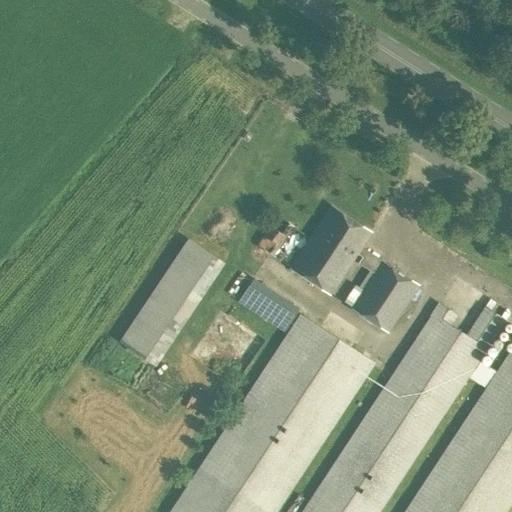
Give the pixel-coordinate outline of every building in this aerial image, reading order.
[(418,285),(361,247),(370,232),(331,206),(290,268),(330,294),(356,254),(361,257),(358,263),(373,273),(359,294),(352,289),(344,302),(351,306),(350,307),(387,332),(418,285)] [(422,207),(418,227),(433,231),(437,210),(422,207)] [(294,221),(287,229),(300,241),(308,233),(294,221)] [(270,255),(283,234),(269,226),(256,246),(270,255)] [(154,365),(223,263),(187,239),(119,342),(154,365)] [(285,332),(299,308),(252,278),(237,302),(285,332)] [(432,315),(300,511),(375,511),(466,376),(486,389),(404,511),(502,511),(511,497),(511,349),(496,373),(477,360),(504,320),(484,307),(465,336),(449,325),(455,315),(437,303),(430,314),(432,315)] [(168,511),(273,511),(372,364),(373,363),(301,315),(300,316),(200,466),(199,466),(168,511)] [(222,369),(247,353),(222,315),(198,331),(222,369)]
